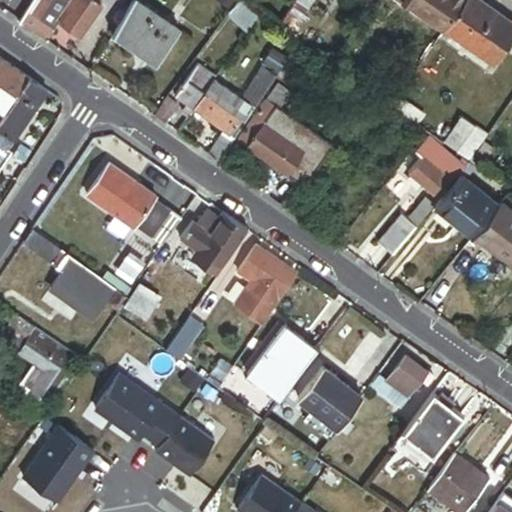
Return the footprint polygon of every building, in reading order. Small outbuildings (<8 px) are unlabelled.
[(32,0),(19,23),(45,41),(57,22),(80,38),(101,7),(90,0),(70,0),(69,2),(66,0),(32,0)] [(178,31),(134,0),(133,0),(114,34),(156,63),(178,31)] [(218,0),(230,8),(235,0),(218,0)] [(251,7),(241,0),(238,0),(226,18),(247,33),(260,14),(251,7)] [(312,0),(296,0),(278,27),(289,34),(312,0)] [(404,0),(443,28),(444,27),(463,0),(404,0)] [(511,33),(511,23),(479,0),(463,0),(444,27),(492,61),(511,33)] [(293,51),(276,75),(286,82),(302,59),(309,63),(316,53),(299,42),(293,51)] [(276,75),(293,51),(281,43),(242,100),(249,105),(254,109),(276,75)] [(29,79),(0,58),(0,110),(5,114),(29,79)] [(213,81),(214,79),(196,66),(174,98),(186,106),(192,110),(213,81)] [(47,91),(29,79),(5,114),(0,120),(0,166),(11,150),(8,148),(47,91)] [(213,81),(192,110),(223,131),(229,135),(249,105),(242,100),(213,81)] [(302,189),(331,147),(277,110),(289,93),(276,84),(236,142),(302,189)] [(173,103),(165,97),(151,116),(160,122),(173,103)] [(249,105),(229,135),(234,138),(254,109),(249,105)] [(181,113),(187,118),(192,110),(186,106),(181,113)] [(445,107),(426,133),(438,142),(457,115),(445,107)] [(207,155),(217,162),(234,138),(229,135),(223,131),(207,155)] [(469,165),(465,162),(462,166),(428,138),(416,153),(422,158),(408,175),(436,198),(446,186),(450,189),(461,175),(469,165)] [(133,225),(151,199),(153,197),(106,165),(85,196),(131,228),(133,225)] [(461,175),(450,189),(434,207),(471,238),(473,236),(498,206),(461,175)] [(133,225),(150,236),(167,211),(168,210),(151,199),(133,225)] [(393,257),(434,207),(424,199),(407,221),(400,215),(377,244),(393,257)] [(511,214),(500,204),(498,206),(473,236),(511,268),(511,214)] [(208,232),(217,219),(203,208),(193,222),(208,232)] [(168,236),(179,220),(167,211),(150,236),(162,245),(168,236)] [(246,232),(221,214),(217,219),(208,232),(193,222),(182,238),(196,248),(206,255),(222,267),(231,253),(239,242),(246,232)] [(66,254),(32,229),(22,244),(56,268),(66,254)] [(294,274),(254,246),(237,271),(250,280),(233,304),(260,323),(282,293),(281,292),(294,274)] [(203,259),(206,255),(196,248),(193,252),(203,259)] [(114,288),(66,254),(56,268),(60,272),(103,302),(114,288)] [(91,319),(103,302),(60,272),(49,288),(91,319)] [(160,297),(139,283),(118,314),(127,321),(134,311),(145,319),(160,297)] [(35,328),(15,315),(2,334),(22,348),(35,328)] [(203,325),(188,315),(165,349),(179,359),(203,325)] [(278,398),(315,350),(284,326),(247,374),(278,398)] [(61,373),(74,354),(35,328),(22,348),(19,351),(34,361),(19,384),(43,400),(52,386),(61,373)] [(420,380),(425,373),(403,357),(385,382),(407,398),(420,380)] [(240,371),(233,366),(223,380),(231,385),(240,371)] [(336,429),(360,398),(320,368),(297,400),(310,409),(336,429)] [(66,376),(61,373),(52,386),(57,390),(66,376)] [(431,377),(425,373),(420,380),(426,384),(431,377)] [(177,418),(117,375),(93,410),(113,423),(114,421),(122,427),(120,429),(137,441),(141,435),(157,446),(177,418)] [(379,390),(385,382),(378,377),(370,388),(376,393),(379,390)] [(407,398),(385,382),(379,390),(400,406),(407,398)] [(463,415),(433,392),(401,433),(432,456),(463,415)] [(19,408),(37,420),(45,408),(26,396),(19,408)] [(1,404),(0,405),(0,424),(5,427),(15,412),(1,404)] [(336,429),(310,409),(303,418),(329,438),(336,429)] [(153,452),(188,477),(213,442),(177,418),(157,446),(153,452)] [(352,425),(346,421),(339,431),(345,435),(352,425)] [(80,465),(81,466),(91,452),(57,427),(20,478),(55,503),(80,465)] [(453,456),(428,491),(456,511),(465,511),(488,481),(453,456)] [(260,476),(235,510),(237,511),(294,511),(300,504),(260,476)]
